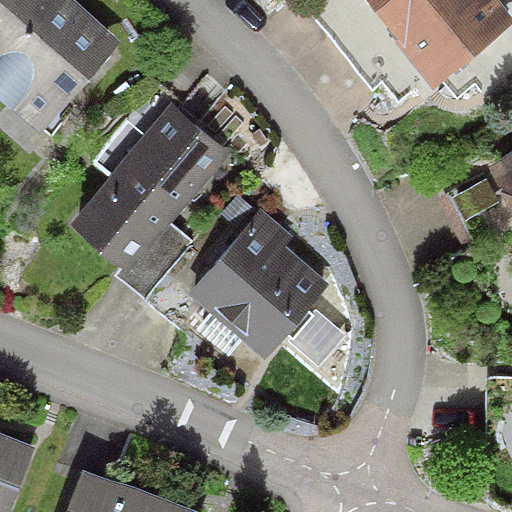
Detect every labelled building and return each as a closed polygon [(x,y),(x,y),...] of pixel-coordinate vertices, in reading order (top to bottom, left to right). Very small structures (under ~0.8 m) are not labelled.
[(4,0),(0,5),(0,95),(51,138),(129,44),(75,0),(4,0)] [(376,0),(442,89),(511,37),(511,14),(501,0),(376,0)] [(174,105),(77,222),(141,275),(238,159),(174,105)] [(511,155),(499,162),(511,186),(511,155)] [(318,253),(258,209),(194,295),(287,364),(329,308),(296,284),(318,253)] [(0,511),(15,511),(37,451),(0,437),(0,511)] [(77,511),(193,511),(90,475),(77,511)]
